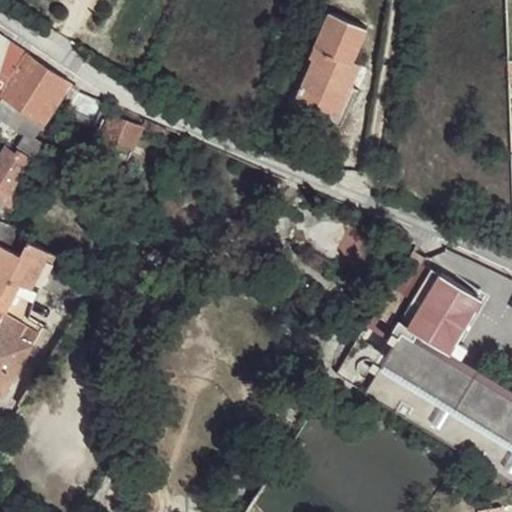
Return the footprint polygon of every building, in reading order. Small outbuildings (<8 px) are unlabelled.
[(367,35),(334,19),(322,46),(298,101),(336,117),(348,90),(343,86),(351,67),(367,35)] [(10,39),(0,32),(0,55),(4,59),(10,39)] [(28,52),(10,39),(4,59),(0,73),(0,102),(7,92),(26,54),(28,52)] [(356,94),(348,90),(336,117),(298,101),(322,46),(315,43),(286,105),(340,129),(356,94)] [(69,82),(26,54),(7,92),(49,118),(69,82)] [(358,70),(351,67),(343,86),(348,90),(358,70)] [(144,125),(116,112),(106,134),(120,139),(136,147),(144,125)] [(106,134),(96,130),(90,149),(112,158),(120,139),(106,134)] [(22,158),(8,149),(0,160),(0,184),(13,192),(16,188),(36,160),(25,152),(22,158)] [(13,192),(0,184),(0,203),(4,206),(13,192)] [(26,196),(16,188),(13,192),(4,206),(0,213),(11,219),(26,196)] [(0,220),(0,306),(6,310),(23,314),(38,282),(53,251),(32,241),(33,236),(0,220)] [(70,261),(53,251),(38,282),(80,309),(98,281),(70,261)] [(443,277),(418,259),(398,288),(406,292),(425,304),(443,277)] [(486,300),(447,274),(443,277),(425,304),(412,324),(455,351),(486,300)] [(398,288),(395,285),(378,313),(388,320),(406,292),(398,288)] [(23,314),(6,310),(0,327),(0,391),(6,394),(31,349),(43,327),(23,314)] [(511,396),(402,328),(384,355),(511,433),(511,396)]
